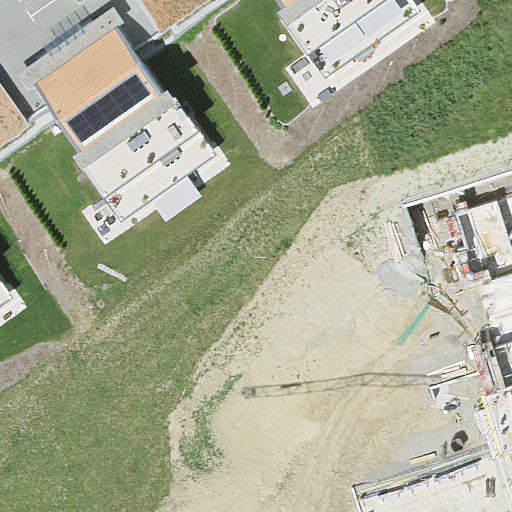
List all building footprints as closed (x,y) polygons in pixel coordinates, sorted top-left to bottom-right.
[(145,0),(161,22),(192,0),(145,0)] [(412,0),(283,0),(329,68),(419,9),(412,0)] [(127,17),(37,76),(126,210),(216,150),(127,17)] [(0,75),(0,138),(29,118),(0,75)] [(511,181),(421,211),(511,496),(511,181)] [(0,281),(0,301),(9,295),(0,281)]
